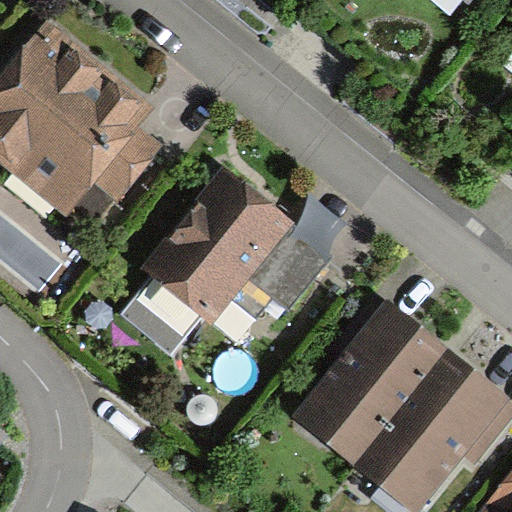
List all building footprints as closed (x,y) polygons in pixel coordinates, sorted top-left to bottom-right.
[(49,29),(0,88),(0,162),(69,219),(97,185),(122,206),(165,154),(141,134),(156,117),(49,29)] [(221,172),(141,271),(154,281),(125,317),(173,355),(203,317),(213,325),(232,301),(256,320),(274,297),(289,309),(329,258),(221,172)] [(293,420),(357,471),(450,355),(374,294),(327,352),(340,362),(293,420)] [(511,426),(511,403),(450,355),(357,471),(404,511),(428,511),(466,466),(475,473),(511,426)] [(511,511),(511,478),(483,511),(511,511)]
